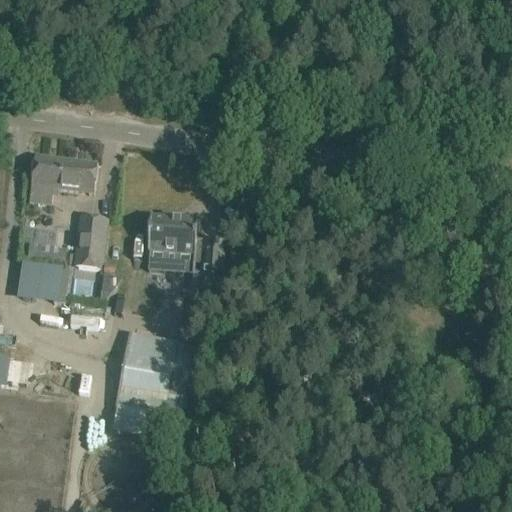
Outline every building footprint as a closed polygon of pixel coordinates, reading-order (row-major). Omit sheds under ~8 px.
[(53,192),(94,197),(98,167),(35,159),(31,190),(31,193),(32,196),(33,199),(34,202),(37,205),(37,206),(37,207),(38,205),(51,207),(53,192)] [(102,273),(108,223),(84,220),(78,270),(102,273)] [(198,224),(151,220),(148,254),(194,258),(193,278),(202,278),(201,294),(220,296),(224,246),(197,244),(198,224)] [(45,305),(42,325),(70,328),(70,332),(103,336),(104,326),(94,325),(96,310),(45,305)] [(164,419),(177,348),(179,348),(179,346),(129,337),(116,411),(118,412),(118,410),(164,419)]
